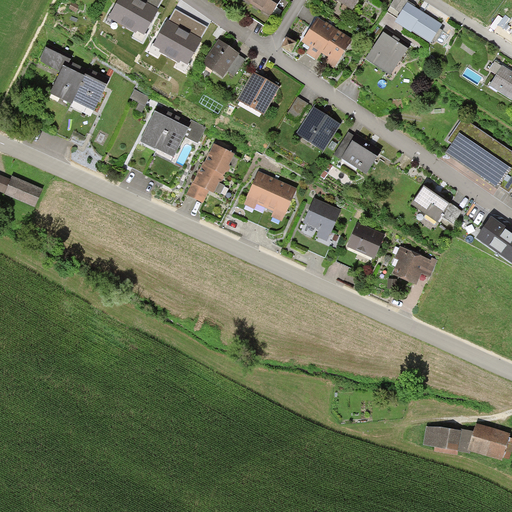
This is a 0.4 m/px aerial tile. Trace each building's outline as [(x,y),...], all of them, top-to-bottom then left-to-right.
[(125,27),(140,0),(117,0),(109,15),(116,19),(115,21),(125,27)] [(157,8),(143,0),(140,0),(125,27),(136,33),(137,30),(144,34),(158,8),(157,8)] [(280,0),(246,0),(270,16),(280,0)] [(336,0),(338,1),(352,10),(358,0),(336,0)] [(395,10),(401,0),(393,0),(389,6),(395,10)] [(407,2),(414,6),(415,5),(407,0),(401,0),(395,10),(400,13),(407,2)] [(72,2),(69,9),(76,13),(80,6),(72,2)] [(414,6),(407,2),(400,13),(394,22),(411,32),(412,31),(430,43),(432,40),(440,28),(442,24),(414,6)] [(175,8),(169,20),(185,29),(201,38),(207,26),(175,8)] [(306,53),(317,60),(322,53),(337,29),(318,16),(301,42),(310,47),(306,53)] [(169,57),(185,29),(169,20),(167,20),(153,45),(160,49),(159,52),(169,57)] [(443,30),(440,28),(432,40),(436,42),(438,38),(443,31),(443,30)] [(201,38),(185,29),(169,57),(179,63),(181,61),(188,64),(202,39),(201,38)] [(352,39),(337,29),(322,53),(328,57),(325,62),(334,68),(352,39)] [(392,37),(383,31),(365,58),(391,75),(409,48),(399,41),(392,37)] [(450,35),(443,31),(438,38),(445,43),(450,35)] [(287,36),(281,47),(291,53),(297,42),(287,36)] [(239,54),(240,53),(219,39),(202,63),(223,77),(228,71),(239,54)] [(63,66),(67,68),(71,60),(46,48),(39,61),(60,72),(63,66)] [(245,59),(239,54),(228,71),(234,75),(245,59)] [(502,66),(494,61),(489,69),(497,74),(502,66)] [(511,70),(502,64),(502,66),(497,74),(489,85),(511,99),(511,70)] [(73,101),(85,77),(67,68),(63,66),(60,72),(50,93),(72,104),(73,101)] [(280,87),(253,72),(238,99),(264,114),(280,87)] [(86,75),(85,77),(73,101),(94,111),(107,85),(86,75)] [(150,97),(135,89),(130,98),(139,103),(136,109),(142,113),(150,97)] [(309,104),(298,97),(287,114),(298,121),(309,104)] [(341,124),(313,106),(296,133),(324,150),(341,124)] [(155,112),(140,140),(174,157),(184,137),(198,144),(206,127),(191,120),(187,128),(155,112)] [(511,188),(511,150),(463,117),(447,140),(452,144),(445,153),(498,189),(500,187),(509,193),(511,188)] [(334,153),(341,158),(355,135),(348,131),(334,153)] [(367,174),(381,151),(355,135),(341,158),(367,174)] [(204,164),(203,165),(223,175),(224,176),(235,154),(214,144),(204,164)] [(203,165),(204,164),(203,163),(193,183),(209,192),(214,194),(223,175),(203,165)] [(256,204),(266,208),(278,180),(259,172),(244,204),(254,209),(256,204)] [(10,180),(0,175),(0,192),(33,207),(41,191),(12,178),(10,180)] [(297,189),(278,180),(266,208),(274,212),(271,217),(282,222),(297,189)] [(203,203),(209,192),(193,183),(187,195),(203,203)] [(451,204),(424,185),(411,204),(438,222),(442,216),(451,204)] [(341,211),(315,199),(303,223),(319,231),(316,237),(327,242),(341,211)] [(451,204),(442,216),(453,224),(463,211),(451,203),(451,204)] [(511,230),(491,216),(476,238),(511,263),(511,230)] [(385,235),(358,223),(347,247),(375,259),(385,235)] [(431,260),(400,247),(395,258),(399,260),(392,275),(417,285),(422,274),(430,277),(437,260),(432,258),(431,260)] [(510,434),(476,423),(474,431),(468,450),(470,451),(502,461),(503,458),(510,437),(510,434)] [(462,431),(427,425),(424,445),(435,447),(434,451),(458,455),(458,451),(462,431)] [(468,450),(474,431),(462,428),(462,431),(458,451),(470,453),(470,451),(468,450)] [(511,437),(510,437),(503,458),(510,460),(511,451),(511,437)]
